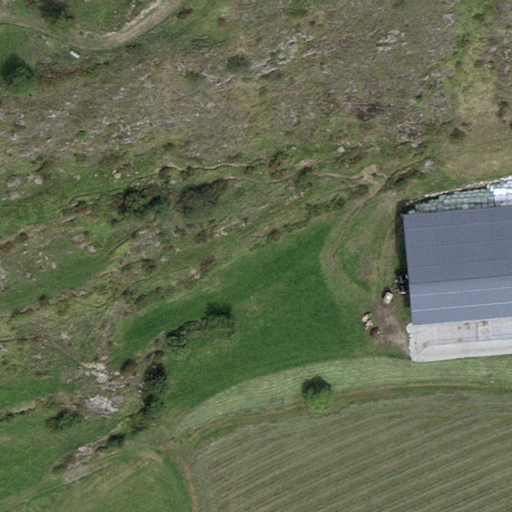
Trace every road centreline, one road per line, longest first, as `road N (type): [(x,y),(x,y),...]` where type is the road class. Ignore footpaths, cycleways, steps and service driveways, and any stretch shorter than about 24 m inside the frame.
road 1 (track): [(186,511),(180,480),(149,451),(125,452),(0,508)]
road 2 (track): [(0,17),(84,42),(119,41),(176,0)]
